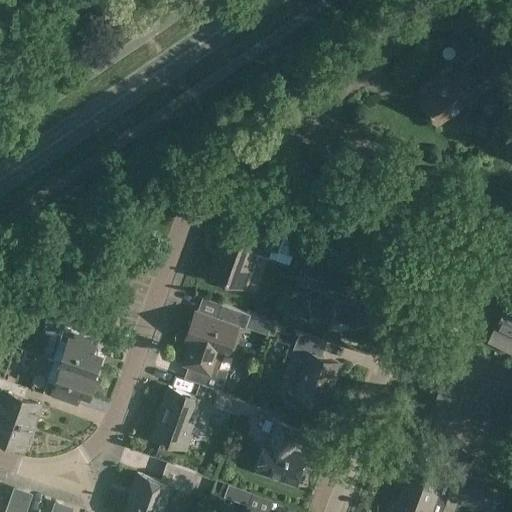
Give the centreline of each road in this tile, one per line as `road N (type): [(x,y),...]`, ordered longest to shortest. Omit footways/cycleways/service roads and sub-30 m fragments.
road 1 (residential): [(68,469),(95,447),(116,411),(203,184),(255,144),(313,135)]
road 2 (residential): [(334,511),(452,190)]
road 3 (primary): [(0,186),(267,0)]
road 4 (residential): [(452,190),(313,135)]
